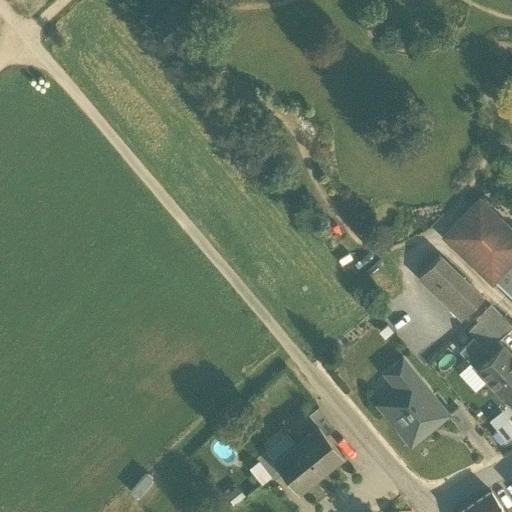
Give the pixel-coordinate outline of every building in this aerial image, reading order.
[(510,233),(479,203),(480,202),(478,200),(477,202),(478,203),(458,224),(457,223),(444,236),(446,238),(446,237),(489,277),(490,278),(491,278),(511,298),(511,233),(511,232),(510,233)] [(480,296),(437,254),(416,276),(459,317),(480,296)] [(511,326),(489,305),(473,319),(496,342),(511,326)] [(473,338),(458,352),(475,369),(489,356),(473,338)] [(489,356),(475,369),(504,399),(511,390),(511,357),(500,345),(489,356)] [(443,409),(402,359),(384,373),(399,392),(380,407),(409,444),(424,432),(420,428),(443,409)] [(334,427),(318,405),(307,414),(317,426),(318,425),(326,434),(334,427)] [(457,406),(446,416),(460,433),(472,424),(457,406)] [(511,418),(504,408),(487,420),(503,442),(511,436),(511,418)] [(317,426),(296,443),(319,471),(341,453),(326,434),(318,425),(317,426)] [(319,471),(296,443),(275,460),(274,461),(282,471),(297,489),(319,471)] [(275,460),(265,448),(255,456),(257,459),(270,475),(273,479),(282,471),(274,461),(275,460)] [(270,475),(257,459),(249,466),(262,482),(270,475)] [(504,511),(491,492),(460,511),(504,511)]
